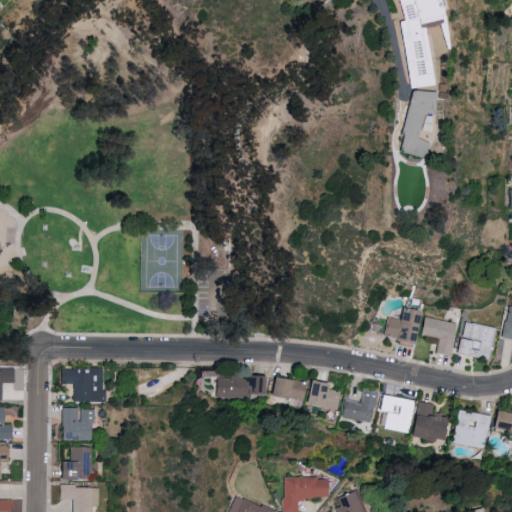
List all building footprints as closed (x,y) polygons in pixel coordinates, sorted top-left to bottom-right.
[(395,89),(420,86),(414,28),(415,23),(429,21),(427,0),(390,0),(392,3),(394,21),(389,23),(395,89)] [(380,153),(405,160),(410,143),(400,141),(408,114),(416,116),(422,96),(397,89),(380,153)] [(511,306),(507,305),(499,337),(511,340),(511,306)] [(381,338),(411,344),(417,312),(399,309),(397,320),(385,317),(381,338)] [(419,335),(436,337),(434,354),(448,355),(452,322),(421,318),(419,335)] [(494,329),(462,322),(455,354),(487,361),(494,329)] [(74,402),(104,401),(104,368),(62,368),(62,384),(74,384),(74,402)] [(0,399),(3,399),(3,383),(16,383),(16,372),(0,371),(0,399)] [(217,376),(217,398),(252,398),(252,393),(263,394),(263,377),(217,376)] [(267,396),(303,399),(305,382),(269,378),(267,396)] [(338,391),(324,389),(325,383),(307,380),(303,404),(335,409),(338,391)] [(375,391),(361,389),(359,402),(343,399),(340,417),(370,423),(375,391)] [(413,400),(380,394),(377,410),(386,412),(383,428),(407,432),(413,400)] [(432,403),(415,401),(409,436),(441,441),(445,415),(430,413),(432,403)] [(489,428),(511,431),(511,405),(511,413),(492,409),(489,428)] [(0,437),(14,438),(14,425),(5,424),(6,407),(0,406),(0,437)] [(79,408),(63,407),(62,440),(93,440),(94,409),(79,409),(79,408)] [(487,415),(455,410),(450,442),(482,447),(487,415)] [(0,477),(2,478),(2,460),(11,460),(11,446),(0,446),(0,477)] [(62,479),(92,479),(91,446),(71,447),(71,462),(62,462),(62,479)] [(279,478),(279,511),(295,511),(296,498),(324,497),(324,477),(279,478)] [(101,486),(61,485),(61,498),(74,499),(73,511),(93,511),(93,506),(100,506),(101,486)] [(0,487),(0,486),(0,511),(13,511),(13,499),(0,499),(0,487)] [(330,499),(334,509),(325,511),(363,511),(354,489),(330,499)] [(271,511),(272,511),(232,495),(224,511),(271,511)]
